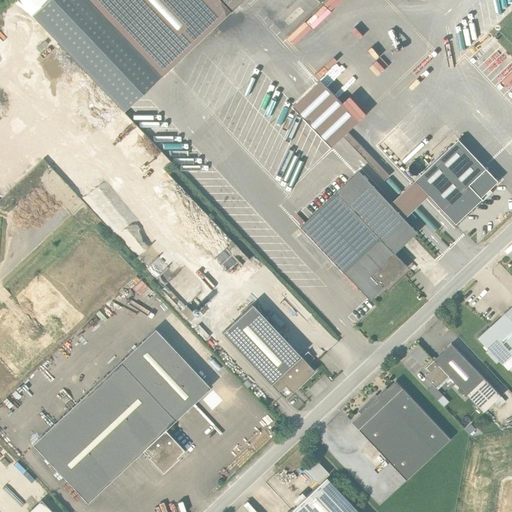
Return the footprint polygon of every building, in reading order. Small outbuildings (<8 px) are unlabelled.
[(46,0),(31,14),(122,111),(161,74),(154,67),(221,4),(228,12),(240,0),(46,0)] [(325,0),(307,17),(311,21),(292,40),(301,49),(302,48),(304,51),(306,49),(304,47),(319,32),(315,27),(343,0),(325,0)] [(492,192),(490,189),(498,181),(458,139),(415,181),(456,224),(482,200),(483,201),(492,192)] [(418,232),(360,171),(301,226),(370,300),(384,286),(385,287),(407,266),(394,254),(418,232)] [(221,332),(284,399),(314,371),(251,304),(221,332)] [(511,305),(478,338),(487,350),(485,352),(496,363),(498,361),(508,371),(511,366),(511,305)] [(209,388),(154,329),(32,444),(87,503),(143,449),(150,457),(148,458),(162,473),(178,459),(176,457),(184,450),(164,430),(209,388)] [(494,403),(499,407),(505,401),(451,344),(426,368),(430,372),(425,377),(437,389),(450,377),(484,413),(494,403)] [(407,480),(450,439),(396,381),(387,389),(385,388),(376,396),(375,394),(358,411),(360,414),(352,422),(407,480)] [(357,511),(326,478),(329,474),(315,459),(304,470),(318,485),(305,497),(301,493),(292,502),(296,506),(289,511),(357,511)] [(51,511),(40,500),(27,511),(51,511)]
